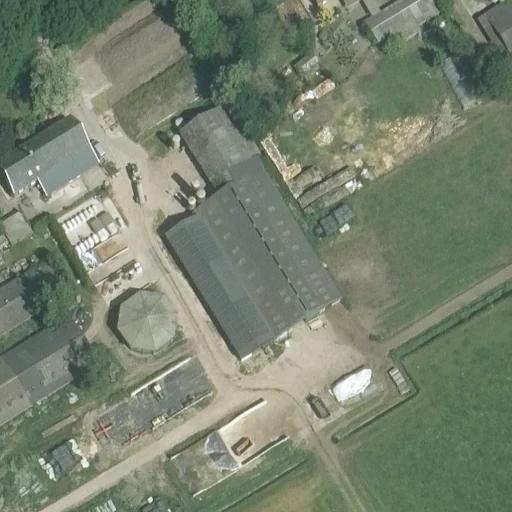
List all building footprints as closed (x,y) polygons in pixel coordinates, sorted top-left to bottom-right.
[(311,0),(317,8),(329,0),(311,0)] [(444,11),(441,12),(435,2),(436,2),(435,0),(417,0),(423,10),(395,28),(384,11),(364,24),(377,44),(387,38),(393,49),(419,33),(422,37),(450,21),(444,11)] [(511,0),(485,18),(511,61),(511,0)] [(98,166),(80,138),(70,121),(0,164),(0,175),(14,198),(37,183),(46,198),(98,166)] [(196,220),(166,239),(242,362),(340,302),(271,185),(254,160),(215,184),(223,197),(193,215),(196,220)] [(107,209),(126,238),(166,213),(148,183),(107,209)] [(0,360),(0,426),(31,408),(98,366),(68,318),(58,301),(69,294),(49,262),(0,291),(0,336),(47,308),(58,324),(1,360),(0,360)] [(130,352),(155,356),(174,344),(176,318),(162,299),(138,296),(120,310),(116,334),(130,352)]
